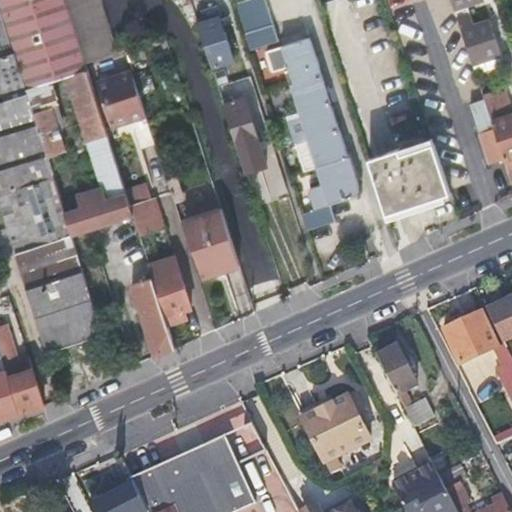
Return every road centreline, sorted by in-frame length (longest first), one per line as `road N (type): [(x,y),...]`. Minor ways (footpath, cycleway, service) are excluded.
road 1 (primary): [(511,236),(0,462)]
road 2 (unknown): [(342,311),(409,445)]
